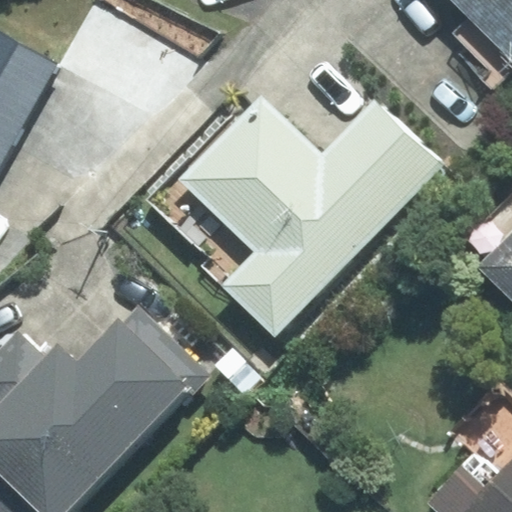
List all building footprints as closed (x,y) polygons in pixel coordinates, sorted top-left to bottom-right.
[(511,0),(480,0),(511,35),(511,0)] [(0,210),(87,65),(4,16),(0,22),(0,210)] [(455,167),(390,99),(326,160),(277,110),(170,212),(296,344),(455,167)] [(511,234),(498,246),(511,261),(511,234)] [(0,422),(0,448),(19,466),(0,486),(0,507),(5,511),(95,511),(221,372),(155,314),(105,369),(71,338),(60,351),(32,326),(0,361),(0,396),(13,408),(0,422)] [(511,511),(511,483),(511,484),(481,454),(446,489),(468,511),(511,511)]
